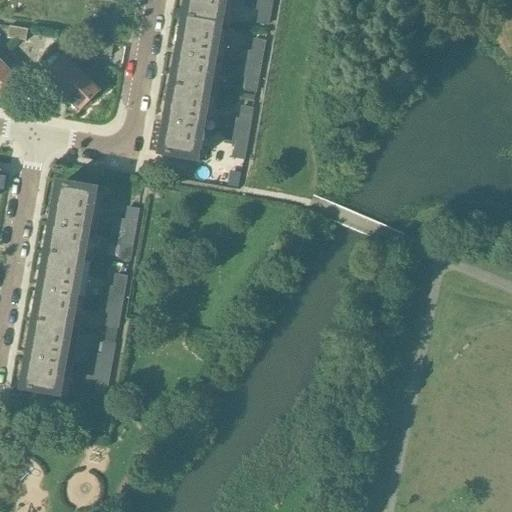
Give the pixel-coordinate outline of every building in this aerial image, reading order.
[(220,25),(224,0),(187,0),(184,19),(220,25)] [(267,25),(271,0),(249,0),(248,9),(259,11),(256,23),(267,25)] [(208,94),(220,25),(184,19),(172,87),(208,94)] [(14,41),(15,38),(18,39),(20,27),(9,25),(7,39),(14,41)] [(28,40),(30,29),(20,27),(18,39),(28,40)] [(87,40),(85,54),(98,57),(100,43),(87,40)] [(256,93),(265,43),(253,40),(251,53),(241,51),(236,76),(247,78),(245,91),(256,93)] [(111,59),(114,45),(100,43),(98,57),(111,59)] [(62,93),(81,75),(65,57),(46,75),(62,93)] [(0,64),(0,90),(13,78),(0,64)] [(81,75),(62,93),(79,111),(98,93),(81,75)] [(208,94),(172,87),(160,155),(196,162),(208,94)] [(235,146),(233,158),(244,161),(253,110),(242,108),(239,121),(229,119),(225,144),(235,146)] [(46,255),(83,261),(95,193),(59,186),(46,255)] [(129,261),(138,211),(128,209),(126,222),(115,220),(111,244),(121,246),(119,259),(129,261)] [(46,255),(34,323),(71,329),(83,261),(46,255)] [(117,329),(126,278),(116,276),(113,290),(103,288),(99,312),(109,314),(107,327),(117,329)] [(71,329),(34,323),(22,390),(58,397),(71,329)] [(105,396),(114,346),(104,344),(101,357),(91,355),(87,379),(97,381),(95,394),(105,396)]
